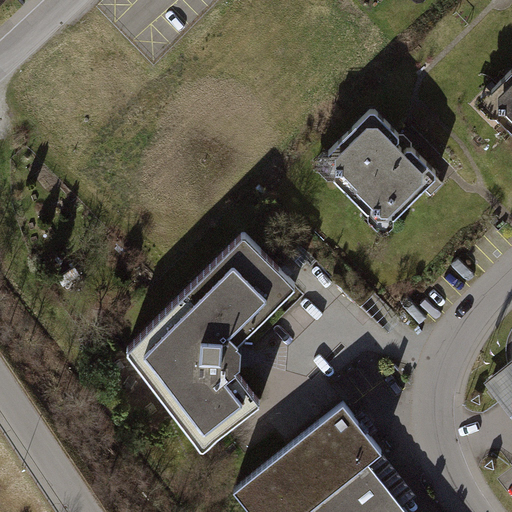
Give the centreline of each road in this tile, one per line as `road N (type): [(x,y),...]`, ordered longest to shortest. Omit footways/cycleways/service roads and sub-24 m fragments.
road 1 (residential): [(511,275),(476,311),(443,368),(445,438),(481,511)]
road 2 (residential): [(0,382),(87,511)]
